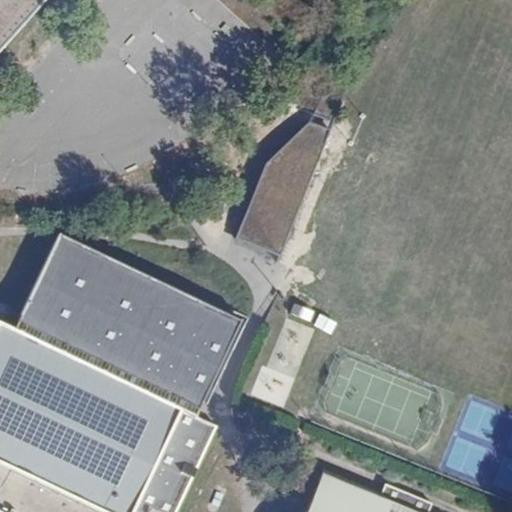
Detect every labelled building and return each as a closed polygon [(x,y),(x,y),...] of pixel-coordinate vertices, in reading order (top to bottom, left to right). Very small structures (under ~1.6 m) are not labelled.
[(0,0),(0,46),(44,0),(0,0)] [(511,59),(511,30),(496,27),(490,54),(511,59)] [(327,130),(304,117),(258,160),(228,233),(238,238),(276,257),(327,130)] [(198,417),(245,322),(59,237),(15,333),(4,328),(0,325),(0,511),(176,511),(217,427),(198,417)] [(381,490),(376,501),(402,511),(430,511),(431,509),(405,499),(381,490)]
